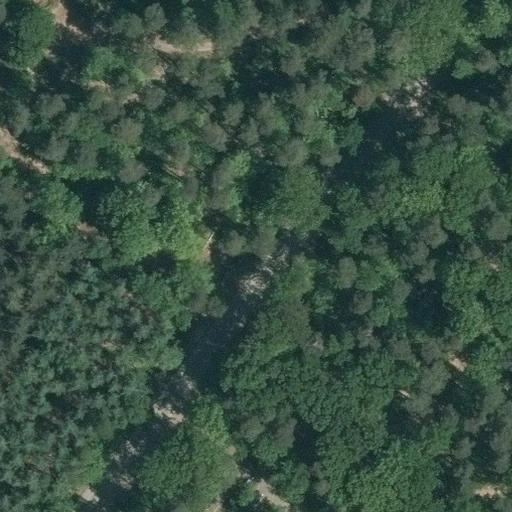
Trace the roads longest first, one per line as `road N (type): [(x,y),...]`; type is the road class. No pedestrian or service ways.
road 1 (unclassified): [(85,511),(479,0)]
road 2 (track): [(434,511),(220,334),(27,190)]
